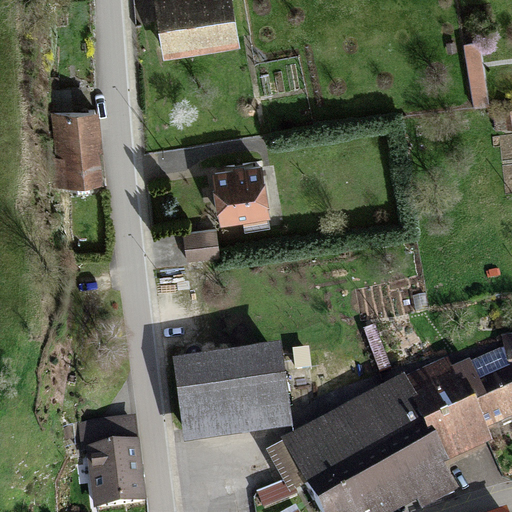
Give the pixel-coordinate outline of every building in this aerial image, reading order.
[(227,0),(162,0),(171,51),(234,41),(227,0)] [(101,115),(54,118),(58,184),(105,182),(101,115)] [(259,172),(217,178),(224,220),(266,213),(259,172)] [(214,232),(183,238),(187,261),(218,256),(214,232)] [(452,380),(482,439),(511,424),(511,385),(498,358),(452,380)] [(279,365),(176,374),(182,447),(285,439),(279,365)] [(396,394),(436,474),(487,449),(482,439),(452,380),(446,369),(396,394)] [(396,394),(290,447),(312,491),(322,511),(401,511),(423,502),(425,506),(447,495),(436,474),(396,394)] [(130,423),(84,429),(95,511),(111,511),(142,508),(130,423)] [(289,502),(312,491),(290,447),(267,458),(289,502)]
